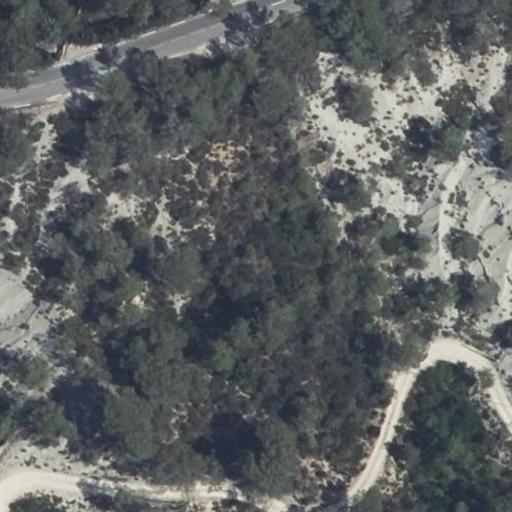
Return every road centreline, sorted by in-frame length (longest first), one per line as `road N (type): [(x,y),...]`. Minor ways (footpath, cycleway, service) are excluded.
road 1 (track): [(511,420),(455,341),(421,355),(349,511)]
road 2 (secondary): [(289,0),(50,83),(0,91)]
road 3 (track): [(281,511),(233,482),(139,491),(60,482),(11,492),(2,511)]
